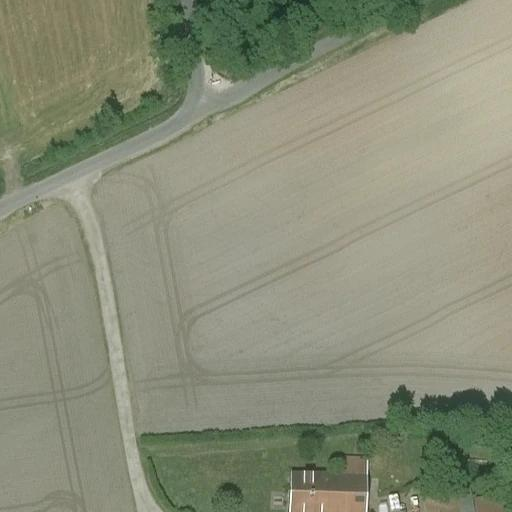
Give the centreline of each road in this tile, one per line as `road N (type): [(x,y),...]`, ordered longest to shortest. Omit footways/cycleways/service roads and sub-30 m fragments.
road 1 (residential): [(205,113),(418,0)]
road 2 (residential): [(0,217),(205,113)]
